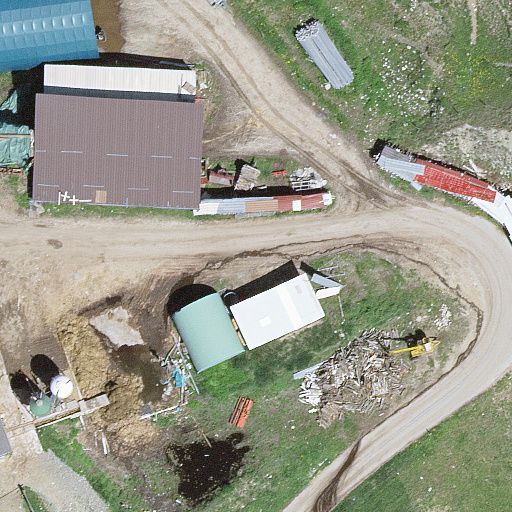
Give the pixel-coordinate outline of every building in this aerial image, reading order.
[(0,0),(0,66),(102,54),(94,0),(0,0)] [(203,207),(206,64),(41,61),(38,203),(203,207)] [(251,357),(329,323),(309,277),(231,311),(251,357)] [(205,379),(248,358),(220,299),(176,320),(205,379)] [(0,471),(22,465),(0,415),(0,471)]
